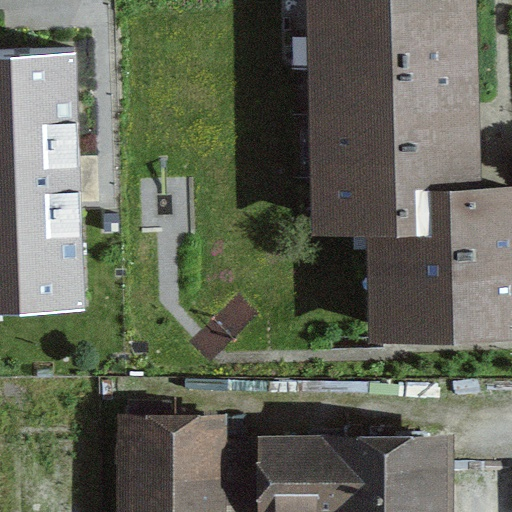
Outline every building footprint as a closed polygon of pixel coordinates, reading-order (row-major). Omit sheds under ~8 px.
[(324,66),(328,219),(394,217),(396,280),(383,280),(385,327),(511,323),(511,189),(451,191),(448,103),(463,103),(460,0),(321,0),(323,37),(335,37),(336,66),(324,66)] [(98,184),(79,185),(74,47),(0,49),(0,275),(2,275),(3,304),(83,302),(79,198),(98,197),(98,184)] [(94,313),(40,313),(41,370),(95,369),(94,313)] [(260,511),(261,441),(216,439),(216,422),(130,421),(129,511),(260,511)] [(0,511),(41,511),(38,431),(0,432),(0,511)] [(429,511),(430,442),(261,441),(260,511),(429,511)]
